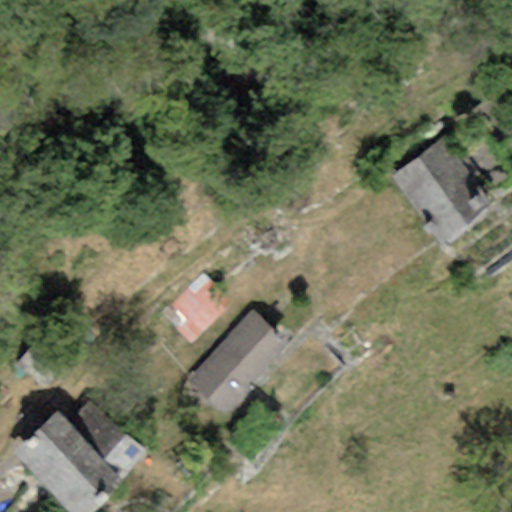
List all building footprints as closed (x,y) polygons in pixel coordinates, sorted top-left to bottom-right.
[(444,139),(391,177),(419,214),(426,209),(449,239),(494,206),(444,139)] [(192,342),(230,305),(201,275),(163,313),(192,342)] [(288,346),(250,311),(187,380),(225,414),(288,346)] [(34,335),(17,364),(42,378),(59,349),(34,335)] [(65,424),(100,462),(126,438),(92,400),(65,424)] [(56,415),(13,454),(67,511),(92,511),(121,485),(100,462),(65,424),(56,415)]
